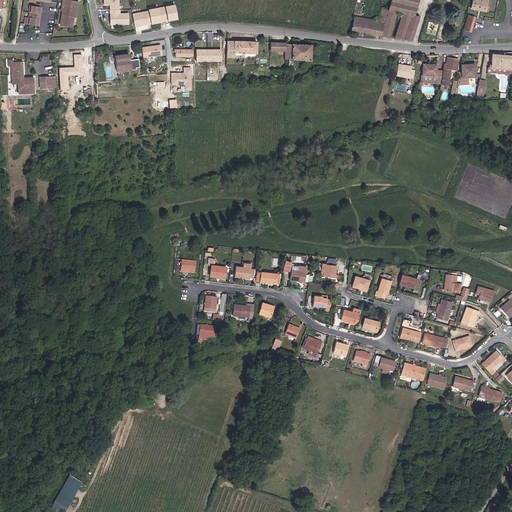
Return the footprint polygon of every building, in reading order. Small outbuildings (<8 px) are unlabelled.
[(76,18),(78,2),(64,0),(62,0),(61,10),(62,11),(60,25),(71,27),(73,17),(76,18)] [(110,5),(110,10),(119,10),(119,0),(103,0),(104,5),(110,5)] [(354,14),(351,28),(390,38),(396,12),(400,13),(394,37),(413,42),(419,16),(414,15),(417,0),(389,0),(388,9),(382,8),(379,20),(354,14)] [(486,11),(488,0),(473,0),(471,8),(486,11)] [(39,22),(41,7),(30,5),(28,18),(25,17),(24,24),(38,26),(39,22)] [(175,5),(165,7),(168,21),(178,19),(175,5)] [(165,7),(149,10),(152,25),(168,21),(165,7)] [(121,10),(119,10),(110,10),(110,24),(129,24),(129,13),(120,13),(121,10)] [(136,28),(152,25),(149,10),(133,13),(136,28)] [(470,32),(474,18),(468,16),(464,30),(470,32)] [(233,52),(255,52),(255,40),(226,39),(225,56),(233,56),(233,52)] [(284,50),(285,43),(285,42),(269,41),(269,49),(284,50)] [(309,59),(310,44),(304,43),(285,43),(284,50),(284,57),(287,58),(287,60),(287,64),(293,64),(293,58),(303,59),(309,59)] [(161,45),(142,47),(144,57),(162,54),(161,45)] [(220,60),(220,48),(195,48),(195,60),(220,60)] [(138,66),(137,58),(128,59),(127,53),(113,55),(115,65),(111,65),(112,71),(134,68),(134,66),(138,66)] [(510,76),(511,58),(511,54),(492,53),(492,54),(491,54),(490,65),(489,64),(488,72),(507,74),(506,76),(510,76)] [(83,75),(82,55),(74,55),(74,67),(59,68),(60,90),(69,89),(69,75),(83,75)] [(456,71),(459,58),(447,56),(443,70),(436,69),(437,63),(421,62),(419,81),(418,80),(417,84),(422,85),(422,82),(439,83),(439,88),(442,89),(443,85),(448,86),(451,69),(456,71)] [(23,78),(23,62),(13,62),(13,60),(8,60),(8,66),(10,66),(11,84),(18,84),(19,94),(34,93),(34,78),(23,78)] [(413,77),(414,69),(410,69),(410,65),(397,63),(396,75),(413,77)] [(476,73),(475,63),(461,63),(460,75),(458,75),(457,81),(456,84),(467,84),(468,77),(480,76),(480,73),(476,73)] [(192,90),(192,68),(183,68),(184,72),(171,73),(171,87),(184,87),(184,91),(192,90)] [(55,88),(54,77),(40,77),(40,88),(55,88)] [(483,92),(485,81),(479,80),(477,91),(483,92)] [(223,278),(225,267),(214,266),(215,259),(212,259),(208,258),(207,265),(211,266),(210,276),(223,278)] [(194,272),(195,262),(181,261),(181,259),(175,259),(174,270),(194,272)] [(251,269),(251,263),(237,262),(237,267),(236,267),(234,277),(249,279),(251,269)] [(335,275),(336,266),(319,264),(319,267),(322,268),(321,277),(335,278),(335,275)] [(305,275),(306,267),(294,265),(291,265),(291,272),(290,280),(304,282),(305,282),(305,275)] [(274,284),(275,274),(261,272),(259,282),(274,284)] [(392,276),(383,273),(378,292),(376,291),(375,296),(384,299),(385,294),(386,292),(388,293),(392,276)] [(418,290),(420,280),(401,275),(399,284),(418,290)] [(459,292),(460,284),(455,283),(456,276),(445,275),(445,283),(446,283),(446,291),(459,292)] [(367,289),(369,280),(355,277),(352,286),(359,288),(359,287),(367,289)] [(491,302),(494,291),(477,286),(475,294),(479,295),(478,298),(491,302)] [(215,310),(217,297),(205,296),(204,309),(215,310)] [(345,305),(346,297),(337,296),(337,304),(345,305)] [(330,311),(331,301),(327,301),(327,299),(322,299),(322,298),(318,297),(313,297),(312,307),(326,308),(325,311),(330,311)] [(508,317),(511,313),(511,297),(509,299),(500,308),(508,317)] [(448,317),(452,302),(441,299),(440,305),(438,313),(436,318),(443,320),(444,316),(448,317)] [(271,318),(274,307),(262,303),(258,314),(271,318)] [(253,317),(254,307),(246,306),(234,305),(232,316),(253,317)] [(478,316),(479,312),(466,307),(461,323),(471,327),(475,315),(477,316),(478,316)] [(357,325),(360,311),(353,309),(352,313),(343,310),(341,320),(349,323),(351,323),(357,325)] [(377,332),(379,322),(364,318),(361,327),(377,332)] [(418,343),(422,329),(409,326),(410,321),(403,319),(402,324),(403,324),(399,337),(418,343)] [(296,338),(299,331),(297,330),(298,328),(288,324),(285,333),(296,338)] [(215,337),(216,327),(197,325),(196,335),(199,335),(198,339),(206,340),(207,336),(215,337)] [(446,346),(448,339),(424,333),(421,343),(426,344),(428,345),(440,348),(440,346),(441,345),(446,346)] [(455,350),(471,345),(468,336),(453,341),(455,350)] [(318,352),(322,342),(307,337),(303,348),(309,351),(308,354),(316,357),(317,354),(318,352)] [(278,349),(281,341),(275,339),(272,347),(278,349)] [(345,356),(348,346),(336,342),(333,353),(345,356)] [(197,353),(198,345),(190,344),(189,352),(197,353)] [(497,363),(503,358),(496,350),(491,355),(484,361),(486,364),(484,366),(491,375),(494,372),(491,369),(497,363)] [(367,364),(370,354),(356,351),(353,361),(367,364)] [(392,371),(395,363),(393,363),(393,361),(381,357),(380,360),(378,367),(383,368),(389,370),(392,371)] [(416,379),(420,367),(404,362),(400,375),(416,379)] [(443,389),(445,378),(429,373),(426,384),(443,389)] [(470,391),(473,381),(455,376),(452,386),(470,391)] [(498,402),(500,392),(481,387),(478,396),(498,402)] [(58,511),(68,511),(83,481),(70,475),(54,510),(58,511)]
